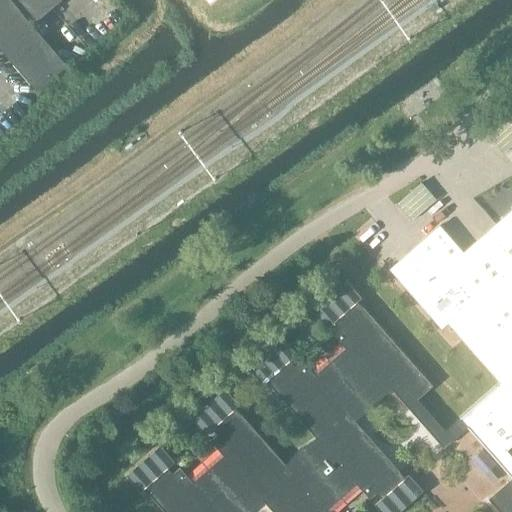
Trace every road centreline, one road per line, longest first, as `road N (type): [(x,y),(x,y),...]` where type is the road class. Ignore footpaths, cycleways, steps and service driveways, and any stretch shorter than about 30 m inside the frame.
road 1 (residential): [(51,511),(41,468),(51,432),(84,397),(305,237),(467,135)]
road 2 (track): [(0,251),(344,0)]
